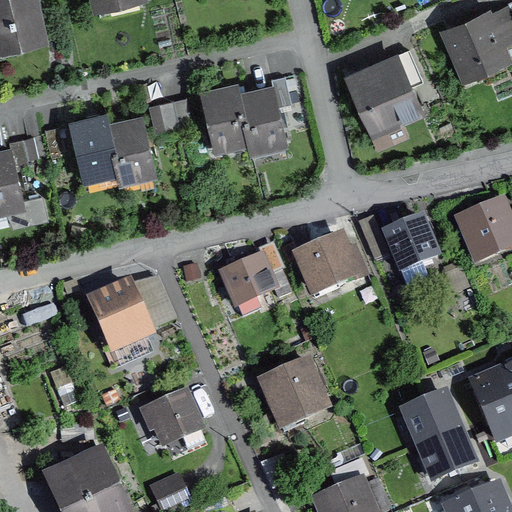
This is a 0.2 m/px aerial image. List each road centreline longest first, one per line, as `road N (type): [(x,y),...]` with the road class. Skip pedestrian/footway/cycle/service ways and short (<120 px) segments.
road 1 (residential): [(311,35),(0,114)]
road 2 (residential): [(154,246),(272,511)]
road 3 (residential): [(349,201),(154,246)]
road 4 (residential): [(317,67),(487,0)]
road 5 (residential): [(511,163),(349,201)]
road 6 (residential): [(154,246),(0,281)]
road 7 (residential): [(349,201),(317,67)]
